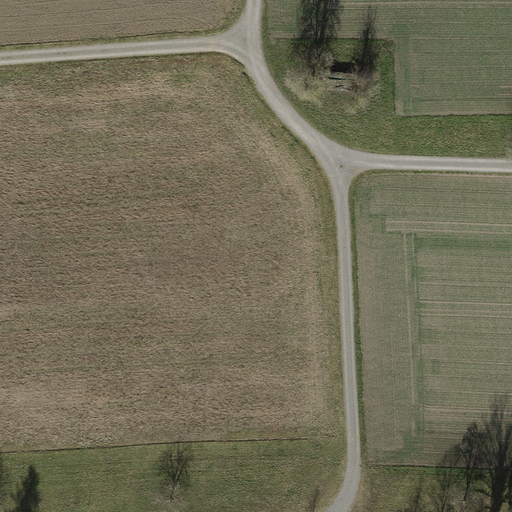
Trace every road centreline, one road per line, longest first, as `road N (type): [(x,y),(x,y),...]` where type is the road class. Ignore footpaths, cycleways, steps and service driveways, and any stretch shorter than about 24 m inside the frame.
road 1 (track): [(336,511),(352,470),(344,202),(335,157),(290,117),(259,71),(254,0)]
road 2 (track): [(0,53),(254,35)]
road 3 (track): [(335,157),(511,161)]
